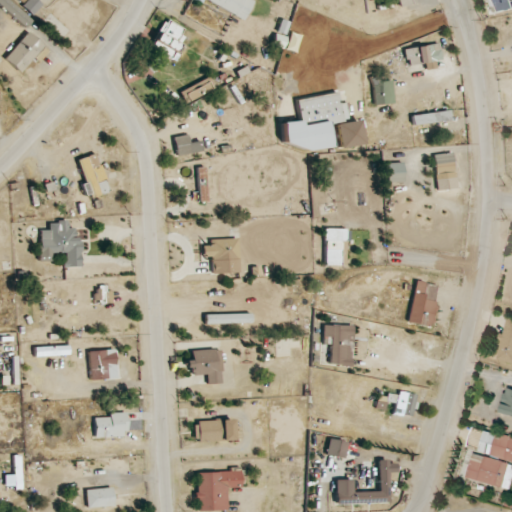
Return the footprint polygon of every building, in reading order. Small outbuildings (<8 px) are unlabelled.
[(0,0),(0,8),(26,28),(32,19),(5,0),(0,0)] [(27,0),(21,6),(32,15),(41,5),(36,0),(27,0)] [(204,0),(245,18),(252,0),(204,0)] [(511,0),(489,0),(492,13),(511,8),(511,0)] [(151,47),(173,57),(186,31),(164,19),(151,47)] [(43,46),(28,32),(4,58),(19,72),(43,46)] [(284,49),(296,52),(299,37),(287,34),(284,49)] [(441,62),(440,45),(404,47),(405,64),(441,62)] [(185,103),(214,89),(209,77),(180,91),(185,103)] [(392,80),(371,80),(372,104),(392,104),(392,80)] [(295,98),(300,128),(347,121),(345,103),(338,103),(337,93),(295,98)] [(449,121),(449,112),(412,115),(412,124),(449,121)] [(335,123),(338,147),(361,144),(358,120),(335,123)] [(190,154),(188,134),(174,136),(176,155),(190,154)] [(84,182),(81,183),(85,198),(107,191),(95,153),(77,159),(84,182)] [(455,188),(453,153),(435,154),(436,189),(455,188)] [(387,182),(403,181),(402,162),(386,163),(387,182)] [(198,192),(239,190),(238,181),(230,182),(229,172),(191,174),(191,186),(198,185),(198,192)] [(81,266),(81,239),(74,239),(74,227),(67,227),(67,220),(57,220),(57,229),(39,229),(39,260),(51,260),(51,252),(64,252),(64,266),(81,266)] [(202,245),(203,257),(212,256),(212,273),(238,272),(237,238),(210,239),(210,245),(202,245)] [(430,327),(438,286),(425,283),(423,294),(413,292),(407,322),(430,327)] [(205,324),(250,322),(250,313),(205,314),(205,324)] [(498,360),(511,362),(511,318),(507,318),(505,333),(502,333),(498,360)] [(329,365),(350,365),(352,325),(331,325),(329,365)] [(89,379),(117,378),(116,349),(88,350),(89,379)] [(191,350),(191,359),(187,360),(188,375),(206,374),(207,384),(221,383),(220,349),(191,350)] [(511,388),(505,388),(502,413),(511,414),(511,388)] [(416,393),(398,391),(397,396),(378,394),(375,408),(384,410),(385,402),(394,403),(392,413),(412,416),(416,393)] [(109,417),(93,417),(94,437),(126,436),(125,412),(109,413),(109,417)] [(233,439),(232,419),(219,420),(194,421),(195,441),(233,439)] [(490,454),(511,460),(511,435),(496,431),(490,454)] [(325,455),(344,458),(347,442),(329,438),(325,455)] [(502,488),(509,463),(473,453),(466,478),(502,488)] [(228,510),(227,487),(241,487),(241,471),(196,472),(197,511),(228,510)] [(388,503),(388,486),(378,486),(378,491),(351,492),(351,479),(335,479),(336,504),(388,503)] [(86,507),(113,506),(112,488),(85,489),(86,507)]
